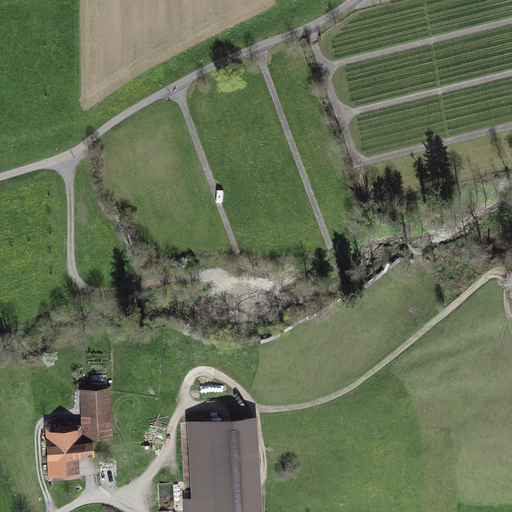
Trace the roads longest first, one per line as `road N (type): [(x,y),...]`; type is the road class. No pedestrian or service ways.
road 1 (track): [(99,498),(148,474),(166,453),(191,374),(220,372),(265,410),(305,405),(350,389),(498,274),(506,279),(511,323)]
road 2 (residential): [(354,0),(176,85),(67,155),(0,178)]
road 3 (track): [(264,287),(191,276),(107,295),(82,286),(71,268),(67,155)]
road 4 (track): [(511,125),(356,163),(309,27)]
road 5 (track): [(331,250),(257,47)]
road 6 (track): [(324,67),(511,20)]
road 7 (track): [(238,259),(176,85)]
road 8 (track): [(511,73),(340,116)]
